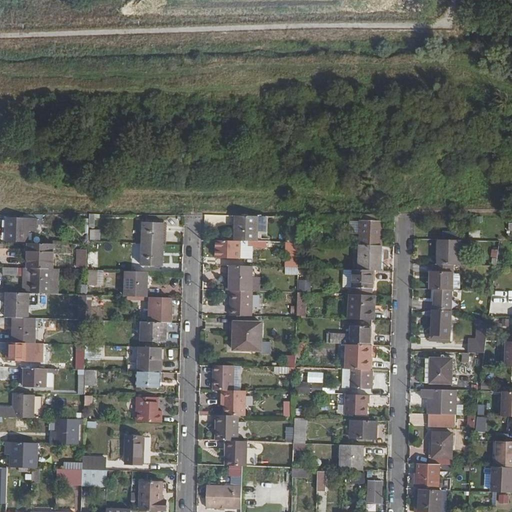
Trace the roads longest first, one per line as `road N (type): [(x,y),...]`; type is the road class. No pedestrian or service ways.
road 1 (residential): [(195,219),(185,511)]
road 2 (residential): [(405,219),(396,511)]
